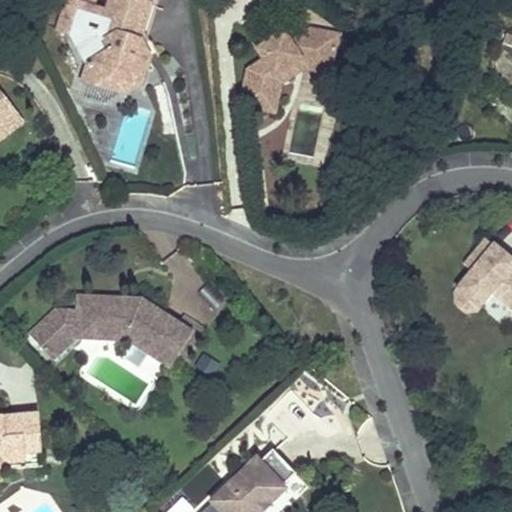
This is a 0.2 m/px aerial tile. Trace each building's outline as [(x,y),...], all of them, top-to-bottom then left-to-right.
[(155,61),(150,51),(139,47),(155,6),(138,0),(113,0),(110,10),(96,5),(97,0),(71,0),(70,6),(67,6),(60,23),(85,33),(91,16),(106,22),(98,42),(103,55),(90,60),(83,80),(112,91),(116,83),(117,78),(135,71),(149,76),(155,61)] [(346,24),(314,16),(296,27),(291,19),(264,36),(270,45),(254,55),(245,90),(268,95),(271,82),(282,84),(286,69),(281,61),(306,45),(339,53),(346,24)] [(286,69),(308,55),(337,62),(339,53),(306,45),(281,61),(286,69)] [(279,98),(282,84),(271,82),(268,95),(279,98)] [(0,136),(20,120),(0,88),(0,136)] [(470,265),(455,281),(476,300),(489,285),(511,306),(511,268),(507,265),(507,253),(485,234),(463,258),(470,265)] [(471,304),(476,300),(455,281),(451,285),(451,296),(461,305),(471,304)] [(139,300),(80,296),(78,312),(75,338),(125,342),(154,361),(169,374),(194,333),(177,322),(139,300)] [(38,455),(37,415),(0,416),(0,475),(24,469),(24,456),(38,455)] [(255,462),(206,505),(212,511),(267,511),(284,497),(279,492),(294,480),(273,455),(259,467),(255,462)]
